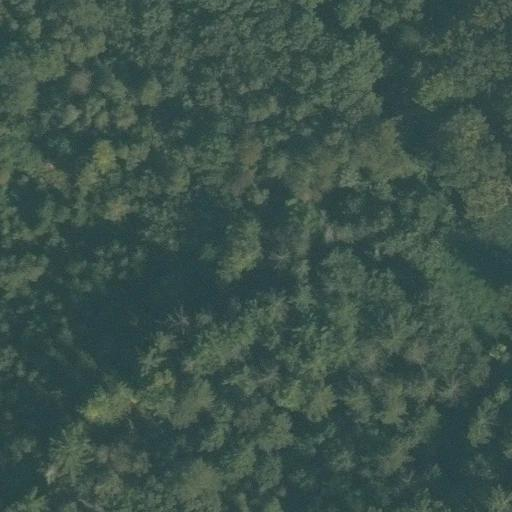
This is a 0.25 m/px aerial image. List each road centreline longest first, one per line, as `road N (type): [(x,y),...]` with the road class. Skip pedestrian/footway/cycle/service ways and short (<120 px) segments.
road 1 (track): [(471,0),(38,511)]
road 2 (track): [(511,191),(385,101),(265,0)]
